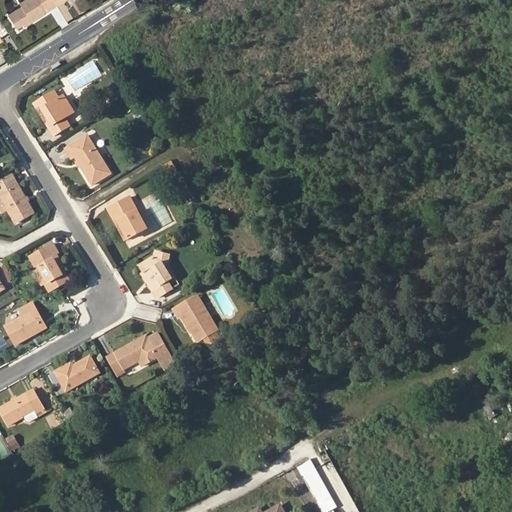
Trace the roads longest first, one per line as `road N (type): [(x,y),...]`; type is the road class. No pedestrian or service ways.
road 1 (residential): [(73,215),(115,282),(111,301),(96,327),(0,381)]
road 2 (residential): [(0,85),(136,0)]
road 3 (residential): [(0,97),(73,215)]
road 4 (residential): [(199,511),(309,450)]
